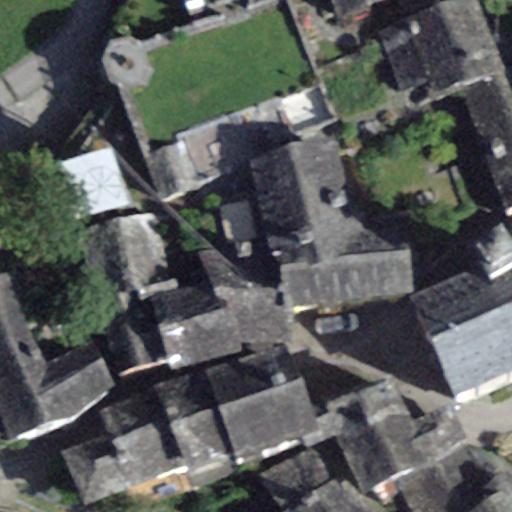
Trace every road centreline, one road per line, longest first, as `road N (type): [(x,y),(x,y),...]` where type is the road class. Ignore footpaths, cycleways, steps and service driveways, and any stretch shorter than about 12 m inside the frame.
road 1 (residential): [(0,466),(80,445),(151,401),(331,344)]
road 2 (residential): [(331,344),(511,244)]
road 3 (residential): [(331,344),(390,372),(455,422),(511,412)]
road 4 (track): [(0,90),(84,0)]
